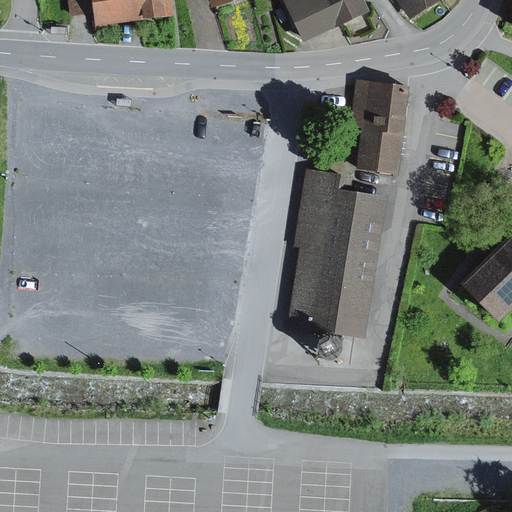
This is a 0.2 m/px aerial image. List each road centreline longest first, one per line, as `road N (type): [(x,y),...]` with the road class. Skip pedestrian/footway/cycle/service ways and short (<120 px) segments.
road 1 (unclassified): [(292,69),(242,443)]
road 2 (residential): [(21,54),(292,69)]
road 3 (residential): [(292,69),(430,47),(466,23),(479,0)]
road 4 (track): [(366,450),(511,453)]
